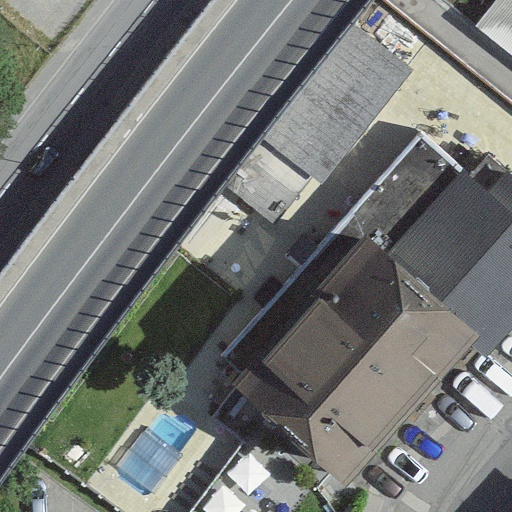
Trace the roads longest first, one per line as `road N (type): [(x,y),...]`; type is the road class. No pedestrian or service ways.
road 1 (primary): [(292,0),(0,379)]
road 2 (secondary): [(153,0),(0,197)]
